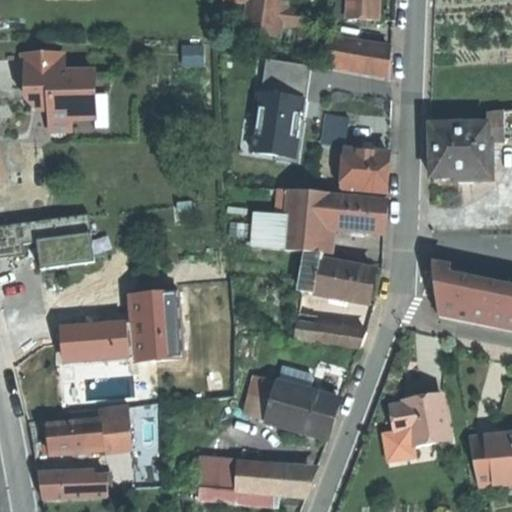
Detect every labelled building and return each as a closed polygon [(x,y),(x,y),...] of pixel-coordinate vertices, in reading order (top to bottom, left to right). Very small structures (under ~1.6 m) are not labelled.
[(248,0),(248,2),(244,33),(280,38),(281,27),(284,7),(284,0),(248,0)] [(348,19),(348,18),(349,0),(338,0),(338,11),(339,12),(339,13),(339,14),(340,14),(340,15),(340,16),(341,16),(342,17),(343,18),(344,18),(345,18),(346,19),(347,19),(348,19)] [(349,0),(348,18),(348,19),(378,20),(378,0),(349,0)] [(284,7),(281,27),(299,30),(302,9),(284,7)] [(320,40),(299,36),(298,44),(318,48),(320,40)] [(391,50),(327,40),(322,67),(390,78),(391,50)] [(63,55),(24,56),(24,73),(25,89),(28,88),(28,99),(38,109),(51,109),(52,130),(72,129),(73,129),(73,118),(88,118),(87,95),(95,95),(95,94),(94,72),(63,73),(63,55)] [(301,161),(313,65),(259,58),(248,155),(301,161)] [(505,111),(487,112),(487,124),(489,124),(490,143),(506,142),(505,111)] [(345,147),(350,117),(326,114),(321,143),(345,147)] [(490,143),(489,124),(487,124),(431,125),(431,152),(431,177),(475,179),(476,180),(478,181),(479,182),(481,182),(482,182),(484,182),(486,182),(487,182),(489,181),(490,180),(491,178),(492,177),(493,176),(493,174),(494,172),(494,171),(493,169),(493,167),(492,166),(491,165),(490,143)] [(362,151),(372,151),(373,142),(363,142),(362,151)] [(387,176),(389,153),(372,151),(362,151),(345,149),(342,192),(386,195),(387,176)] [(288,191),(313,193),(315,172),(285,170),(284,180),(286,180),(285,191),(288,191)] [(265,189),(285,191),(286,180),(284,180),(266,179),(265,189)] [(313,193),(288,191),(285,230),(283,251),(308,253),(324,254),(328,254),(331,228),(334,195),(313,193)] [(386,199),(334,195),(331,228),(383,233),(384,216),(386,199)] [(0,258),(25,255),(23,245),(38,243),(42,270),(87,264),(84,237),(92,236),(90,215),(0,226),(0,258)] [(256,218),(253,249),(283,251),(285,230),(281,228),(277,228),(277,219),(256,218)] [(324,254),(308,253),(301,291),(315,293),(322,261),(324,254)] [(315,293),(368,303),(372,287),(375,270),(322,261),(315,293)] [(439,316),(511,331),(511,288),(433,273),(439,316)] [(183,360),(179,294),(132,297),(134,324),(137,324),(138,342),(139,363),(183,360)] [(300,314),(299,322),(316,324),(317,316),(300,314)] [(313,342),(316,324),(299,322),(296,340),(313,342)] [(313,342),(362,349),(368,333),(316,324),(313,342)] [(279,384),(309,393),(313,380),(310,377),(301,374),(299,369),(288,366),(283,369),(279,384)] [(264,386),(266,380),(256,377),(254,383),(264,386)] [(265,422),(328,440),(333,423),(339,401),(309,393),(279,384),(266,380),(264,386),(275,389),(265,422)] [(245,416),(265,422),(275,389),(264,386),(254,383),(245,416)] [(450,438),(443,398),(426,401),(426,398),(417,400),(418,407),(405,409),(405,407),(390,409),(394,434),(395,436),(410,433),(413,449),(415,449),(437,445),(436,441),(450,438)] [(418,407),(417,400),(410,401),(404,402),(405,407),(405,409),(418,407)] [(102,411),(105,451),(133,449),(130,408),(102,411)] [(51,456),(105,451),(102,411),(88,412),(72,413),(73,424),(48,426),(49,442),(51,456)] [(395,436),(394,434),(382,436),(387,464),(417,460),(415,449),(413,449),(410,433),(395,436)] [(511,436),(469,440),(478,488),(511,485),(511,436)] [(240,493),(243,471),(209,468),(207,489),(240,493)] [(305,499),(313,476),(243,471),(240,493),(305,499)] [(94,479),(41,481),(43,503),(96,501),(94,479)]
